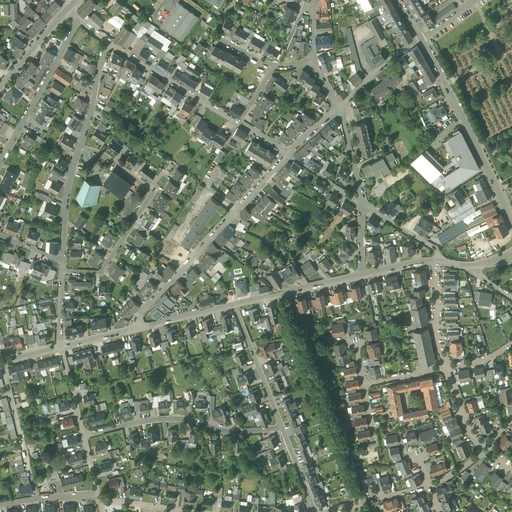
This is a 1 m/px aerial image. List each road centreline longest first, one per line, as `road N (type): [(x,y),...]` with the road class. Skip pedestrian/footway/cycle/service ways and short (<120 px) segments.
road 1 (residential): [(137,327),(140,312),(288,155)]
road 2 (residential): [(80,145),(152,192),(99,273),(62,272)]
road 3 (secondary): [(511,221),(421,39)]
road 4 (residential): [(83,435),(160,419),(229,432),(283,428)]
road 5 (residential): [(79,19),(0,165)]
road 6 (residential): [(105,39),(238,123)]
road 7 (residential): [(233,304),(283,428)]
road 8 (residential): [(361,274),(233,304)]
